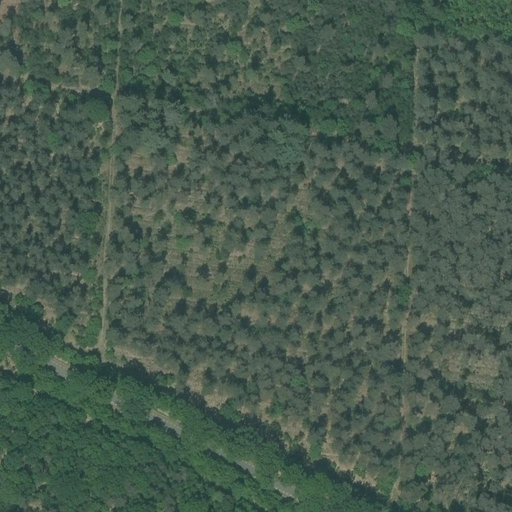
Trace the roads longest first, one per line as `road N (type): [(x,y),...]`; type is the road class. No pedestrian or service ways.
road 1 (track): [(409,511),(417,0)]
road 2 (unclassified): [(332,511),(0,339)]
road 3 (track): [(283,128),(0,77)]
road 4 (track): [(511,173),(283,128)]
road 5 (track): [(101,357),(111,182)]
